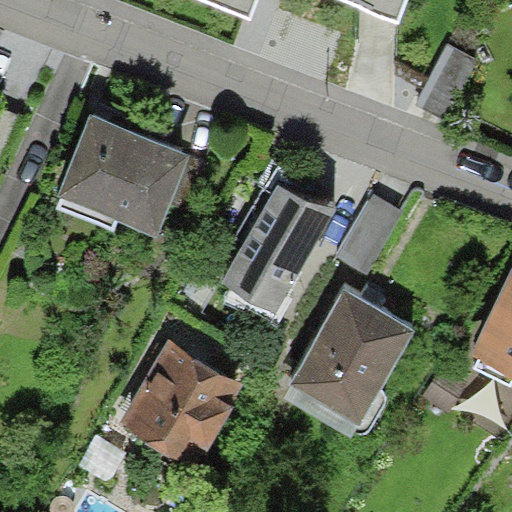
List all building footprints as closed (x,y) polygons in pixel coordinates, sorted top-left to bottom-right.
[(209,0),(255,17),(260,0),(352,0),(400,17),(405,0),(209,0)] [(188,135),(88,97),(51,194),(113,218),(117,206),(156,221),(188,135)] [(327,197),(269,167),(216,268),(274,298),(327,197)] [(398,202),(367,187),(338,250),(368,264),(398,202)] [(511,265),(469,355),(511,375),(511,265)] [(409,317),(342,279),(286,378),(353,416),(409,317)] [(242,364),(171,326),(122,416),(192,455),(242,364)] [(467,383),(436,365),(416,401),(447,418),(467,383)]
